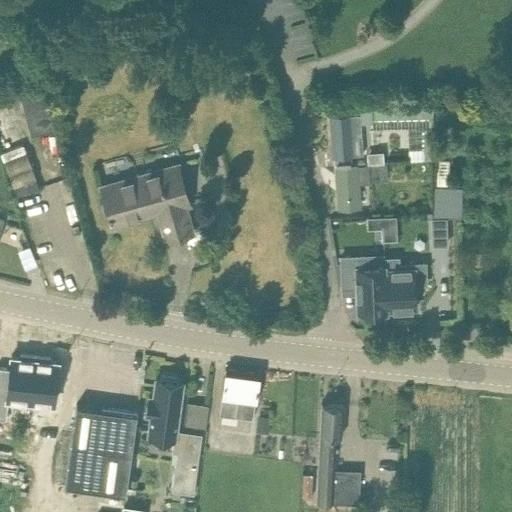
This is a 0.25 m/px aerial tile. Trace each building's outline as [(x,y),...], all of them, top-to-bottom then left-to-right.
[(363,154),(360,114),(330,116),(333,156),(363,154)] [(189,204),(184,185),(178,163),(101,185),(112,226),(158,213),(166,240),(193,232),(185,205),(189,204)] [(388,179),(387,163),(369,164),(369,165),(336,168),(339,208),(359,207),(357,182),(388,179)] [(380,216),(366,216),(367,229),(381,228),(380,216)] [(433,244),(447,243),(446,217),(432,217),(433,244)] [(386,308),(384,265),(366,265),(366,255),(341,256),(343,288),(357,287),(358,312),(387,311),(387,308),(386,308)] [(417,307),(415,267),(398,268),(398,257),(384,258),(384,265),(386,308),(387,308),(417,307)] [(0,365),(0,415),(6,416),(8,399),(30,402),(37,354),(22,352),(21,356),(13,355),(11,367),(0,365)] [(37,354),(30,402),(54,405),(60,361),(51,360),(52,356),(37,354)] [(256,401),(260,372),(225,368),(219,414),(253,418),(255,401),(256,401)] [(193,493),(202,432),(176,429),(182,382),(178,381),(178,377),(161,374),(161,379),(156,378),(153,397),(149,396),(146,413),(151,414),(148,434),(173,437),(171,451),(176,452),(171,490),(193,493)] [(335,468),(337,435),(342,435),(342,424),(343,404),(321,402),(320,422),(318,468),(316,501),(344,502),(346,469),(335,468)] [(126,493),(137,412),(76,404),(65,484),(126,493)] [(398,423),(379,422),(378,435),(397,436),(398,423)] [(144,511),(145,503),(125,501),(123,511),(144,511)]
